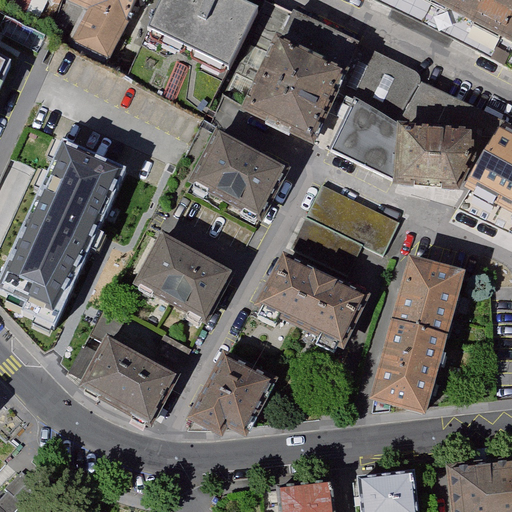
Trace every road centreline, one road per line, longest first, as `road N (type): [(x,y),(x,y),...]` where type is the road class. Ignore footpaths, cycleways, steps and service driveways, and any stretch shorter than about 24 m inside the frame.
road 1 (residential): [(0,351),(79,426),(160,458),(511,426)]
road 2 (residential): [(304,0),(511,105)]
